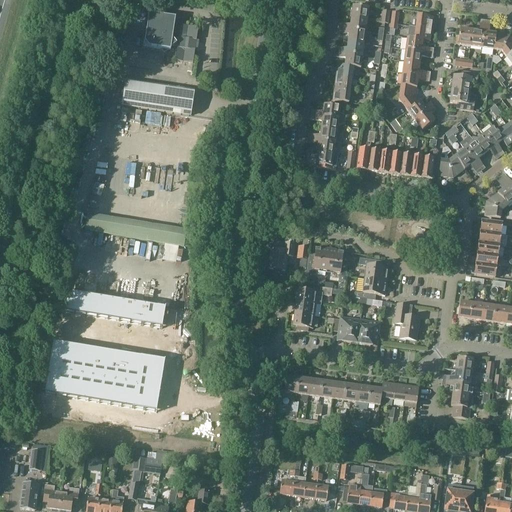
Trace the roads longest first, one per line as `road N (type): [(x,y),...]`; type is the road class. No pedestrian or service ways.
road 1 (tertiary): [(245,356),(231,268),(264,35),(283,0)]
road 2 (residential): [(278,349),(281,319),(257,288),(259,234),(353,240),(398,257),(405,270),(451,277)]
road 3 (residential): [(297,177),(305,102),(334,0)]
road 4 (residential): [(297,177),(458,199)]
road 5 (tertiary): [(243,511),(256,431),(245,356)]
road 6 (residential): [(278,349),(415,369),(430,359)]
